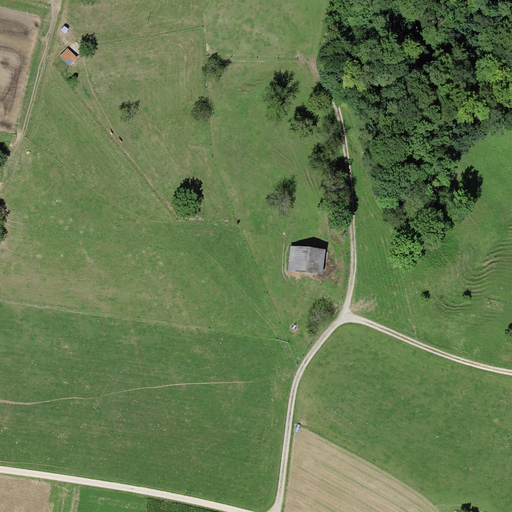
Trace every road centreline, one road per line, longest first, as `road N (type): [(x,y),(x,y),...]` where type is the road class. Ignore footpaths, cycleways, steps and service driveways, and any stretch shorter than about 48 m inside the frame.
road 1 (track): [(274,511),(292,390),(316,344),(341,318),(350,274),(342,137),(321,72),(337,0)]
road 2 (track): [(242,511),(0,469)]
road 3 (track): [(341,318),(511,373)]
